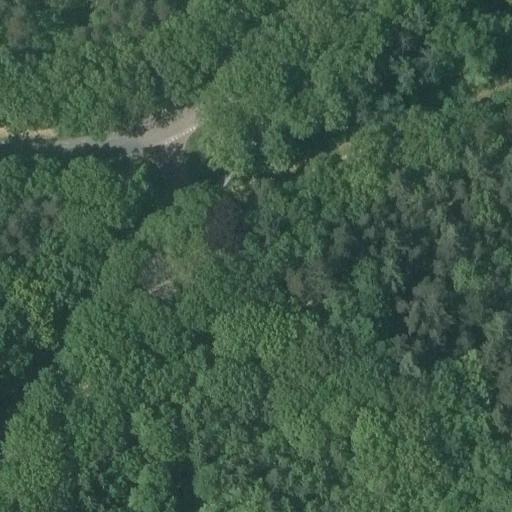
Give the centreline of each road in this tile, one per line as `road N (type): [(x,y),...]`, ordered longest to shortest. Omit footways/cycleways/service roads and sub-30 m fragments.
road 1 (track): [(452,511),(159,257)]
road 2 (unclassified): [(0,418),(175,206),(168,128)]
road 3 (track): [(511,95),(206,203)]
road 4 (tertiary): [(168,128),(232,89),(322,0)]
road 5 (tertiary): [(168,128),(51,162),(0,161)]
